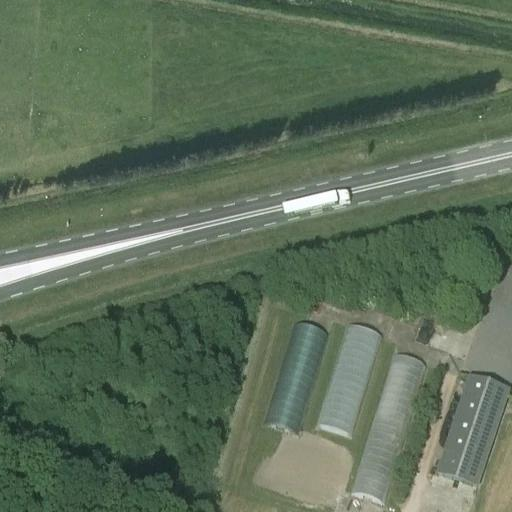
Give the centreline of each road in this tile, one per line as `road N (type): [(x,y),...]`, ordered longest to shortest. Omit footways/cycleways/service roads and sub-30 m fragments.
road 1 (primary): [(149,239),(511,155)]
road 2 (primary): [(0,292),(149,239)]
road 3 (primary): [(149,239),(0,268)]
